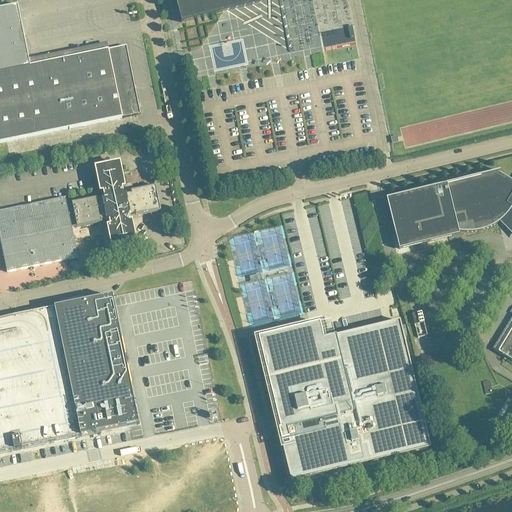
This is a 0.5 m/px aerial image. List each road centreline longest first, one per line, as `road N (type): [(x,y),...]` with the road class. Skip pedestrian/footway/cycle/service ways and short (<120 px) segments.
road 1 (unclassified): [(511,140),(279,196),(202,239)]
road 2 (unclassified): [(202,239),(150,0)]
road 3 (unknown): [(354,0),(382,150),(379,172)]
road 4 (unknown): [(154,21),(127,29),(143,107),(173,113)]
